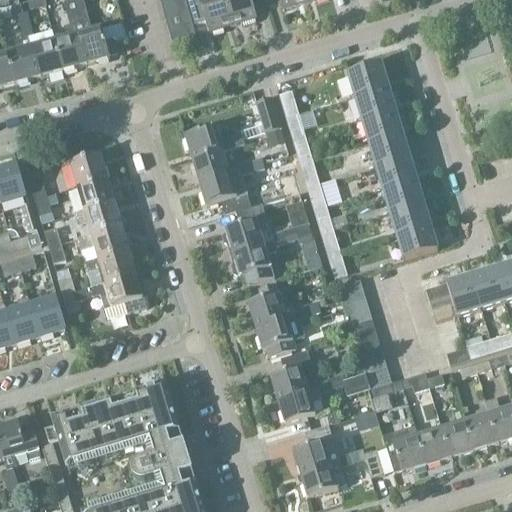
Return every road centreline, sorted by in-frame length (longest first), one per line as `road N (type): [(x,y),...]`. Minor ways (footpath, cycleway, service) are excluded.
road 1 (residential): [(130,108),(412,21)]
road 2 (residential): [(194,347),(130,108)]
road 3 (residential): [(412,21),(482,248)]
road 4 (residential): [(0,405),(194,347)]
road 5 (residential): [(243,511),(194,347)]
road 6 (residential): [(0,143),(130,108)]
